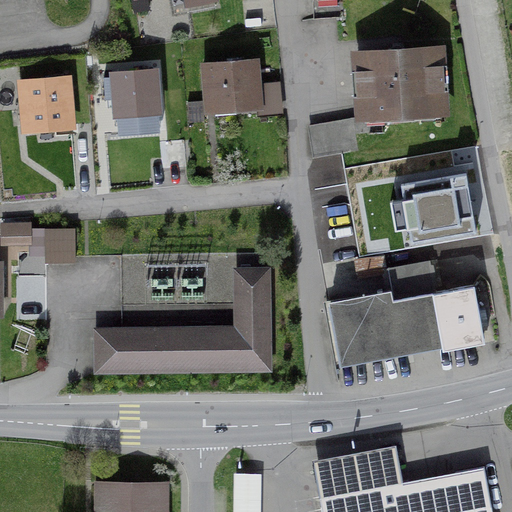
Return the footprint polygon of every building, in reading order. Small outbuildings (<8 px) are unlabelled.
[(313,0),(315,19),(343,17),(342,0),(313,0)] [(443,111),(439,50),(357,54),(361,116),(443,111)] [(212,90),(214,108),(257,105),(253,63),(203,67),(205,90),(212,90)] [(114,74),(117,113),(157,110),(154,71),(114,74)] [(33,109),(35,127),(71,124),(67,80),(22,84),(24,110),(33,109)] [(313,158),(358,151),(354,123),(308,131),(313,158)] [(162,168),(186,166),(184,139),(160,141),(162,168)] [(418,174),(425,214),(469,207),(462,166),(445,169),(444,163),(435,165),(436,171),(418,174)] [(3,243),(29,242),(28,224),(3,225),(3,243)] [(45,229),(46,262),(75,262),(75,229),(45,229)] [(401,266),(399,256),(384,259),(383,256),(355,258),(359,278),(387,273),(391,296),(331,307),(341,361),(482,335),(473,286),(435,292),(430,260),(401,266)] [(236,269),(237,329),(97,330),(97,350),(103,350),(103,357),(97,357),(97,370),(269,367),(268,269),(236,269)] [(313,461),(319,497),(404,481),(398,446),(313,461)] [(322,511),(492,511),(484,466),(404,481),(319,497),(322,511)] [(260,511),(262,471),(234,470),(232,511),(260,511)] [(163,511),(163,487),(99,487),(98,511),(163,511)]
